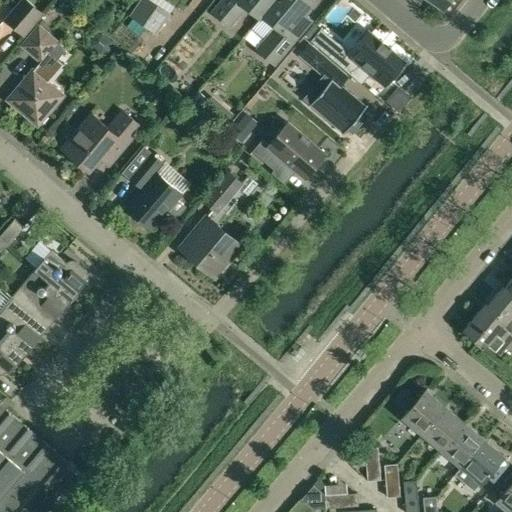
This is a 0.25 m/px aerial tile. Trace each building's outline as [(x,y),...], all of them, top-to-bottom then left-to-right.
[(24,0),(22,0),(5,20),(23,35),(41,14),(24,0)] [(149,0),(141,0),(130,16),(155,33),(169,14),(149,0)] [(259,18),(274,0),(221,0),(212,12),(229,26),(246,6),(259,18)] [(274,0),(259,18),(260,18),(262,15),(275,26),(256,50),(274,64),(304,29),(294,20),(310,0),(274,0)] [(421,0),(431,0),(443,8),(448,0),(418,0),(421,2),(421,0)] [(38,26),(22,46),(40,61),(41,62),(49,53),(57,43),(38,26)] [(319,29),(310,41),(327,56),(360,84),(369,73),(384,85),(404,62),(390,51),(391,50),(381,41),(380,42),(367,31),(349,53),(338,43),(321,28),(319,29)] [(309,45),(300,55),(311,64),(310,64),(324,76),(305,99),(311,104),(310,104),(344,133),(348,128),(351,131),(365,116),(361,112),(365,108),(339,86),(347,77),(309,45)] [(33,71),(8,100),(37,125),(62,95),(50,85),(66,67),(56,59),(49,53),(41,62),(40,61),(33,71)] [(234,114),(212,95),(200,108),(222,127),(234,114)] [(201,118),(183,102),(177,108),(179,110),(178,111),(194,125),(201,118)] [(141,127),(122,110),(107,129),(90,115),(62,149),(88,171),(107,148),(116,157),(141,127)] [(261,140),(251,152),(273,170),(282,159),(305,179),(325,155),(287,122),(267,145),(261,140)] [(250,134),(239,124),(230,134),(242,144),(250,134)] [(173,220),(183,208),(176,202),(181,195),(154,173),(162,164),(150,154),(130,178),(141,188),(125,207),(152,230),(166,214),(173,220)] [(227,173),(204,201),(217,211),(240,184),(227,173)] [(206,218),(183,245),(216,273),(239,246),(206,218)] [(0,235),(0,238),(8,245),(23,227),(14,219),(0,235)] [(35,269),(34,269),(71,300),(87,281),(85,279),(87,276),(86,272),(84,269),(76,262),(73,261),(69,261),(66,263),(50,250),(36,267),(35,269)] [(34,269),(11,297),(48,328),(71,300),(34,269)] [(511,293),(504,287),(504,288),(502,286),(487,304),(501,316),(497,322),(511,334),(511,333),(510,332),(511,329),(511,293)] [(11,297),(0,309),(0,334),(24,355),(48,328),(11,297)] [(508,344),(511,339),(511,334),(497,322),(501,316),(487,304),(487,305),(485,303),(462,331),(478,344),(481,341),(494,351),(503,340),(508,344)] [(0,334),(0,374),(3,374),(6,372),(8,374),(24,355),(0,334)] [(422,434),(445,406),(426,390),(402,418),(422,434)] [(445,406),(422,434),(441,451),(465,423),(445,406)] [(50,511),(79,479),(65,467),(0,411),(0,511),(50,511)] [(465,423),(441,451),(461,467),(484,440),(465,423)] [(504,456),(484,440),(461,467),(455,474),(474,490),(480,483),(481,484),(504,456)] [(377,448),(365,449),(367,481),(380,480),(377,448)] [(397,464),(384,465),(387,497),(400,496),(397,464)] [(418,511),(417,481),(404,482),(405,511),(418,511)] [(511,511),(511,483),(499,499),(494,505),(503,511),(511,511)] [(357,493),(325,495),(326,508),(358,506),(357,493)] [(436,511),(436,497),(423,498),(423,511),(436,511)]
